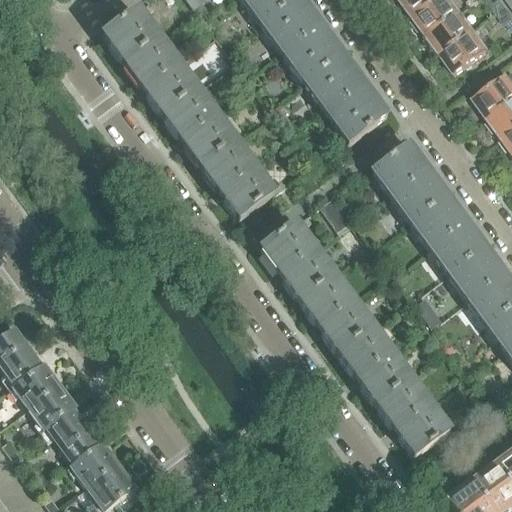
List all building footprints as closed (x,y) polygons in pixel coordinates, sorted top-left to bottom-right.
[(182,0),(191,12),(202,4),(198,0),(182,0)] [(301,8),(294,0),(235,0),(262,37),(301,8)] [(406,0),(398,6),(412,23),(442,0),(406,0)] [(425,41),(457,18),(443,0),(442,0),(412,23),(409,25),(415,34),(418,32),(425,41)] [(494,20),(504,13),(494,0),(480,0),(480,1),(494,20)] [(511,0),(500,0),(508,10),(511,7),(511,0)] [(323,36),(321,33),(318,28),(317,29),(301,8),(262,37),(299,86),(338,58),(322,37),(323,36)] [(178,77),(140,25),(153,15),(150,10),(136,20),(135,19),(110,37),(108,34),(101,39),(103,42),(102,43),(144,101),(178,77)] [(508,40),(511,37),(511,23),(504,13),(494,20),(499,27),(499,28),(508,40)] [(439,60),(471,37),(457,18),(425,41),(425,42),(422,44),(429,52),(431,50),(439,60)] [(453,80),(486,56),(471,37),(439,60),(453,80)] [(367,95),(360,86),(359,87),(338,58),(299,86),(347,151),(385,123),(366,96),(367,95)] [(214,125),(195,99),(178,77),(144,101),(180,150),(214,125)] [(511,79),(474,107),(487,126),(511,107),(511,79)] [(498,146),(511,136),(511,107),(487,126),(497,139),(495,141),(498,146)] [(277,112),(270,117),(285,137),(292,132),(277,112)] [(214,196),(248,171),(214,125),(180,150),(214,196)] [(511,164),(511,136),(498,146),(501,150),(503,148),(510,158),(508,159),(511,165),(511,164)] [(430,180),(427,176),(424,173),(423,173),(406,151),(369,178),(407,230),(444,202),(429,181),(430,180)] [(280,189),(267,198),(248,171),(214,196),(238,228),(272,204),(271,203),(284,193),(280,189)] [(468,232),(464,227),(462,224),(461,225),(444,202),(407,230),(445,281),(483,253),(467,232),(468,232)] [(330,207),(319,216),(336,240),(348,231),(330,207)] [(331,285),(297,239),(310,229),(306,225),(293,234),(260,258),(298,310),(331,285)] [(485,334),(511,313),(511,293),(505,283),(506,283),(500,276),(483,253),(445,281),(485,334)] [(369,337),(350,311),(331,285),(298,310),(336,361),(369,337)] [(423,305),(413,312),(430,334),(439,327),(423,305)] [(511,313),(485,334),(511,370),(511,313)] [(13,336),(0,346),(0,375),(5,382),(2,384),(10,396),(11,396),(43,373),(35,362),(33,363),(13,336)] [(407,388),(369,337),(336,361),(373,412),(407,388)] [(10,396),(7,398),(13,405),(17,402),(27,416),(58,393),(43,373),(11,396),(10,396)] [(446,441),(407,388),(373,412),(413,466),(416,463),(420,468),(439,454),(435,449),(446,441)] [(58,393),(27,416),(37,428),(33,431),(39,439),(74,414),(58,393)] [(74,414),(39,439),(42,444),(47,450),(53,446),(72,472),(98,453),(79,426),(81,424),(74,414)] [(8,462),(15,457),(8,447),(1,452),(8,462)] [(72,472),(66,476),(72,484),(75,481),(85,495),(116,472),(101,451),(98,453),(72,472)] [(19,462),(18,461),(15,457),(8,462),(12,468),(19,462)] [(511,458),(492,473),(511,499),(511,458)] [(116,472),(85,495),(95,507),(90,510),(91,511),(110,511),(133,496),(116,472)] [(511,511),(511,499),(492,473),(443,508),(446,511),(511,511)]
